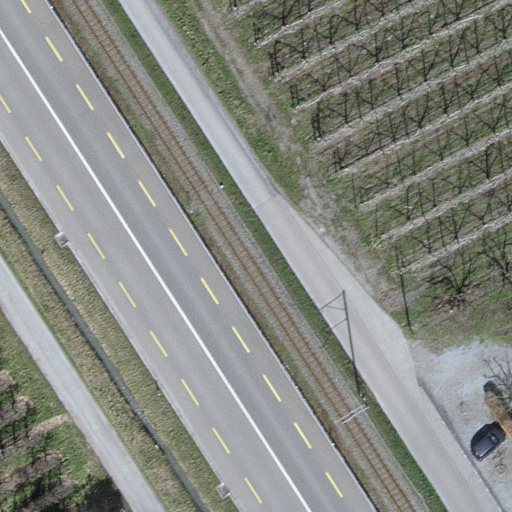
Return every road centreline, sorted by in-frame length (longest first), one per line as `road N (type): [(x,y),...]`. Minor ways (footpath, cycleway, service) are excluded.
road 1 (unclassified): [(468,511),(137,0)]
road 2 (primary): [(0,29),(309,511)]
road 3 (unclassified): [(0,280),(149,511)]
